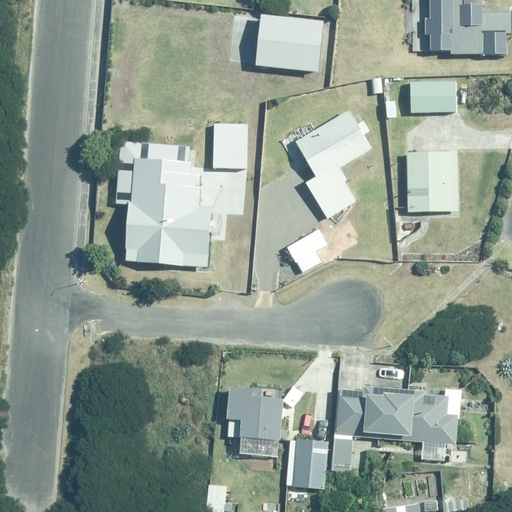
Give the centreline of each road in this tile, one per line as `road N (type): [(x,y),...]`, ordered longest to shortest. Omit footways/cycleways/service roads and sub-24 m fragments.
road 1 (residential): [(41,307),(65,0)]
road 2 (residential): [(344,311),(275,328),(41,307)]
road 3 (residential): [(31,470),(41,307)]
